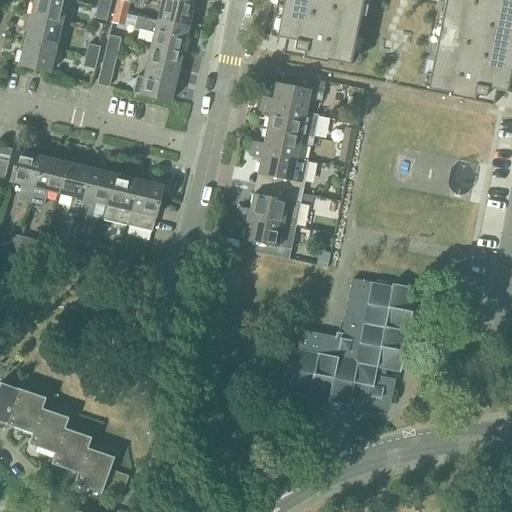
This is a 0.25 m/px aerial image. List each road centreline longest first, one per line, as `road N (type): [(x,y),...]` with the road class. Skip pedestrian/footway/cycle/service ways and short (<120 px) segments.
road 1 (unclassified): [(190,511),(157,468),(144,428),(155,326),(197,139)]
road 2 (tertiary): [(511,426),(447,433),(345,461),(252,511)]
road 3 (residential): [(0,105),(88,112),(197,139)]
road 4 (unclassified): [(197,139),(227,0)]
